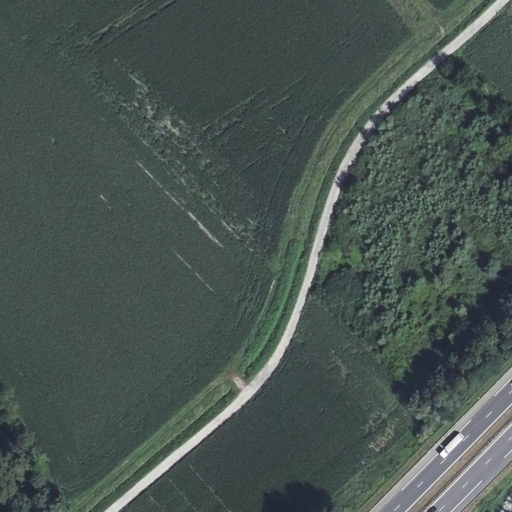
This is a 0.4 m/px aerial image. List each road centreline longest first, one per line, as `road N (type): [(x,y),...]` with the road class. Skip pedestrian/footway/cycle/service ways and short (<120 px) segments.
road 1 (track): [(501,0),(378,112),(354,147),(285,332),(244,393),(108,511)]
road 2 (motorway): [(511,389),(391,511)]
